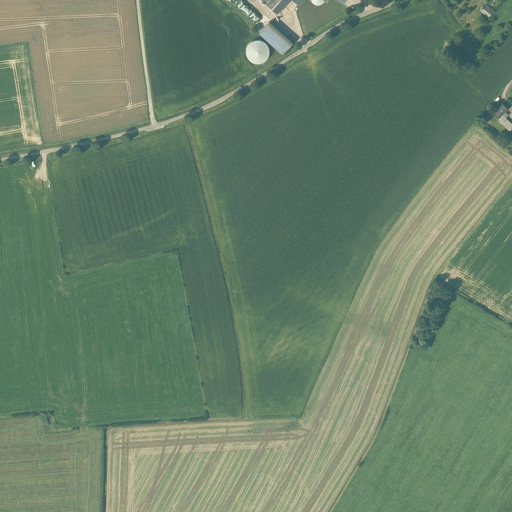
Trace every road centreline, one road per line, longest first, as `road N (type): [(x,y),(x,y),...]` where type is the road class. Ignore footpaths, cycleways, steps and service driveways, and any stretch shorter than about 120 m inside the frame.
road 1 (unclassified): [(154,126),(244,87),(350,19),(406,0)]
road 2 (unclassified): [(0,159),(154,126)]
road 3 (unclassified): [(138,0),(154,126)]
